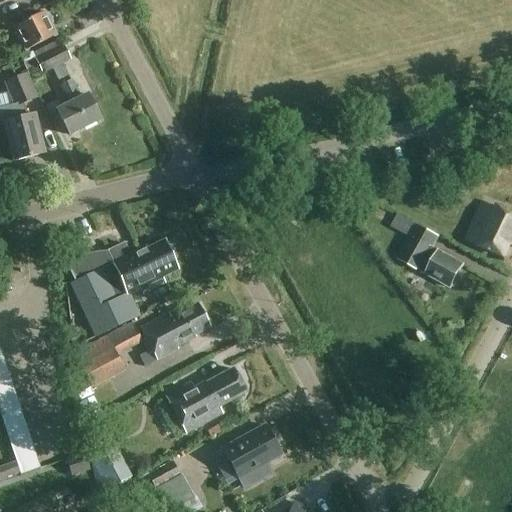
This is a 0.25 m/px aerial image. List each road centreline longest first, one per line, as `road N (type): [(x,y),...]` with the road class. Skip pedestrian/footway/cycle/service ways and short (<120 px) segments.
road 1 (residential): [(391,511),(369,491),(197,179)]
road 2 (residential): [(197,179),(511,103)]
road 3 (unclassified): [(398,511),(511,301)]
road 4 (residential): [(197,179),(99,0)]
road 5 (residential): [(0,220),(167,178),(197,179)]
